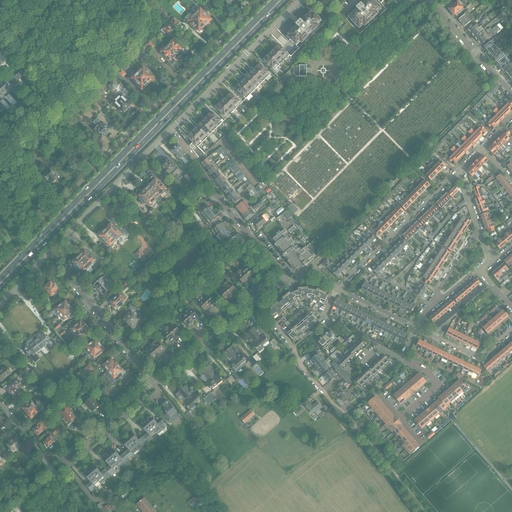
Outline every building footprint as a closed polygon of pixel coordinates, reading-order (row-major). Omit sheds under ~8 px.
[(349,16),(348,17),(346,19),(360,34),(387,9),(380,2),(377,0),(366,0),(366,1),(362,5),(361,4),(356,8),(357,9),(353,13),(352,14),(351,13),(350,14),(349,15),(349,16)] [(449,9),(454,15),(467,4),(464,0),(456,0),(457,1),(449,9)] [(499,9),(502,13),(508,8),(504,4),(499,9)] [(208,23),(211,20),(210,20),(211,20),(208,17),(210,16),(204,10),(202,12),(199,9),(196,12),(194,15),(205,26),(206,26),(208,24),(208,23)] [(324,23),(321,20),(313,13),(311,11),(310,13),(307,15),(306,15),(304,17),(304,18),(303,19),(301,21),(300,20),(296,25),(297,26),(294,29),(293,28),(291,30),(291,31),(288,34),(286,36),(288,38),(290,40),(292,42),(296,46),(299,49),(324,23)] [(461,23),(471,15),(468,11),(458,20),(461,23)] [(204,27),(205,26),(194,15),(190,18),(187,21),(191,24),(189,25),(195,31),(197,30),(199,32),(199,31),(199,32),(202,29),(203,29),(204,28),(204,27)] [(471,15),(461,23),(464,27),(474,18),(471,15)] [(169,22),(174,27),(179,22),(174,18),(169,22)] [(503,29),(500,26),(504,22),(503,20),(498,24),(497,26),(492,30),(491,31),(495,35),(497,33),(498,34),(503,29)] [(470,33),(478,27),(475,23),(467,29),(470,33)] [(168,34),(171,31),(165,25),(162,28),(168,34)] [(479,32),(481,31),(478,27),(470,33),(474,37),(479,32)] [(477,41),(485,35),(484,33),(482,35),(479,32),(474,37),(477,41)] [(485,35),(477,41),(480,45),(488,39),(485,35)] [(494,45),(492,43),(497,39),(496,37),(491,41),(484,47),(487,51),(494,45)] [(148,53),(151,49),(152,50),(155,47),(150,41),(147,44),(143,48),(148,53)] [(179,53),(181,50),(181,49),(179,47),(180,46),(178,44),(177,45),(173,41),(167,47),(176,56),(176,55),(177,55),(179,54),(179,53)] [(491,55),(498,50),(499,48),(498,47),(501,44),(499,42),(494,45),(487,51),(491,55)] [(198,124),(194,128),(192,130),(190,132),(188,134),(189,135),(187,137),(198,148),(203,142),(207,138),(208,137),(212,133),(213,133),(217,128),(222,123),(231,114),(232,114),(236,109),(237,108),(246,99),(251,94),(256,89),(261,84),(265,80),(270,74),(275,70),(280,65),(290,55),(288,53),(284,50),(279,45),(277,46),(276,46),(274,48),(272,50),(270,52),(267,55),(265,57),(257,65),(255,67),(253,69),(251,71),(248,74),(246,76),(242,80),(240,82),(239,84),(237,86),(228,94),(226,96),(224,98),(222,100),(219,103),(217,105),(209,113),(207,115),(205,117),(203,119),(200,122),(198,124)] [(175,56),(176,56),(167,47),(161,52),(165,57),(164,58),(166,60),(167,59),(169,61),(171,61),(173,58),(174,59),(175,57),(175,56)] [(141,60),(148,54),(143,49),(137,55),(141,60)] [(494,60),(501,54),(498,50),(491,55),(494,60)] [(498,64),(505,58),(501,54),(494,60),(498,64)] [(503,70),(510,64),(505,58),(498,64),(503,70)] [(507,74),(511,69),(511,66),(510,64),(503,70),(507,74)] [(293,69),(293,73),(292,74),(294,76),(295,75),(296,76),(299,76),(299,77),(300,77),(300,76),(306,76),(306,77),(307,77),(306,65),(306,66),(300,66),(300,65),(299,65),(299,66),(296,66),(295,67),(295,68),(294,68),(293,69)] [(150,81),(153,78),(153,77),(151,76),(153,74),(147,68),(145,70),(142,67),(139,70),(140,70),(136,73),(148,84),(148,83),(149,83),(150,82),(150,81)] [(3,82),(0,84),(0,96),(8,90),(9,89),(9,88),(11,87),(13,85),(25,75),(19,68),(8,78),(7,79),(5,81),(4,82),(3,82)] [(123,78),(126,74),(121,69),(118,73),(116,75),(121,80),(123,78)] [(147,84),(148,84),(136,73),(133,76),(130,79),(134,82),(132,83),(138,89),(140,87),(141,89),(143,89),(145,87),(146,87),(147,86),(147,84)] [(290,79),(287,76),(287,75),(280,82),(283,86),(290,79)] [(118,85),(113,81),(112,79),(109,82),(110,83),(108,86),(113,90),(118,85)] [(493,93),(499,88),(496,85),(490,90),(493,93)] [(131,106),(131,104),(130,103),(129,103),(121,95),(119,97),(119,98),(114,103),(120,110),(120,111),(121,112),(122,112),(123,113),(124,112),(126,111),(125,110),(128,107),(130,107),(131,106)] [(100,111),(103,109),(96,102),(94,105),(100,111)] [(511,111),(506,105),(505,106),(501,102),(500,103),(504,107),(502,109),(507,114),(510,111),(511,112),(511,111)] [(507,114),(502,109),(500,111),(494,106),(492,108),(494,109),(503,118),(507,114)] [(500,122),(503,118),(494,109),(493,110),(497,114),(494,117),(500,122)] [(500,122),(494,117),(493,118),(488,114),(487,116),(491,120),(497,126),(496,125),(500,122)] [(102,138),(110,130),(98,118),(93,122),(97,127),(94,129),(102,138)] [(497,126),(491,120),(489,123),(486,120),(484,121),(492,130),(497,126)] [(483,135),(487,132),(478,123),(476,125),(479,128),(477,130),(483,135)] [(483,135),(477,130),(475,132),(471,128),(469,129),(479,139),(482,136),(483,135)] [(475,142),(479,139),(469,129),(468,131),(472,135),(470,137),(475,142)] [(509,131),(507,130),(504,133),(503,133),(499,138),(505,143),(507,141),(510,144),(511,144),(511,143),(511,138),(511,137),(509,139),(507,137),(508,136),(508,135),(510,133),(509,131)] [(475,142),(470,137),(468,139),(464,135),(462,137),(472,146),(475,142)] [(468,150),(472,146),(462,137),(461,138),(465,142),(463,144),(468,150)] [(505,143),(499,138),(495,141),(505,151),(509,147),(505,143)] [(468,150),(463,144),(459,140),(457,142),(461,146),(459,148),(465,153),(468,150)] [(505,151),(495,141),(492,145),(498,150),(502,154),(505,151)] [(188,162),(184,157),(186,155),(177,144),(175,147),(176,148),(172,151),(176,156),(176,157),(177,158),(178,158),(180,160),(181,159),(185,164),(188,162)] [(498,150),(492,145),(488,149),(496,157),(497,158),(499,157),(495,153),(498,150)] [(465,153),(459,148),(457,150),(453,146),(451,148),(461,157),(465,153)] [(220,155),(222,154),(225,151),(222,147),(217,151),(220,155)] [(458,160),(461,157),(451,148),(450,149),(454,153),(451,155),(457,161),(458,161),(458,160)] [(457,161),(451,155),(449,158),(446,155),(445,156),(454,165),(457,161)] [(489,166),(491,164),(482,155),(478,159),(483,165),(486,163),(489,166)] [(211,159),(210,157),(201,163),(204,167),(210,162),(209,161),(211,159)] [(436,164),(441,169),(445,166),(436,157),(434,159),(436,161),(437,160),(439,161),(436,164)] [(174,173),(178,169),(169,160),(167,158),(166,159),(165,158),(159,164),(165,170),(165,172),(167,174),(167,175),(169,177),(171,176),(173,178),(176,175),(174,173)] [(487,169),(483,165),(478,159),(474,163),(480,169),(482,167),(485,170),(487,169)] [(207,171),(213,166),(210,162),(204,167),(207,171)] [(441,169),(436,164),(433,167),(432,165),(433,165),(431,163),(429,164),(438,173),(441,169)] [(478,170),(480,169),(474,163),(471,167),(476,172),(480,176),(482,174),(478,170)] [(233,172),(238,168),(235,164),(229,168),(233,172)] [(434,176),(438,173),(429,164),(427,166),(429,168),(427,169),(434,176)] [(210,175),(216,170),(213,166),(207,171),(210,175)] [(474,174),(476,172),(471,167),(467,171),(469,173),(476,180),(478,178),(474,174)] [(238,168),(233,172),(236,177),(238,175),(242,172),(238,168)] [(431,180),(434,176),(427,169),(425,171),(424,170),(422,171),(431,180)] [(45,175),(44,176),(48,180),(49,179),(53,183),(54,183),(55,183),(56,181),(56,180),(57,180),(56,178),(57,177),(55,174),(50,170),(49,171),(48,170),(44,174),(45,175)] [(216,170),(210,175),(214,179),(220,174),(216,170)] [(494,175),(495,177),(496,177),(495,178),(496,179),(493,182),(495,184),(503,178),(500,174),(498,172),(494,175)] [(218,184),(224,180),(220,176),(215,180),(218,184)] [(430,185),(424,180),(422,183),(420,181),(421,180),(419,178),(417,180),(426,188),(430,185)] [(506,182),(504,179),(503,178),(495,184),(497,187),(500,184),(501,186),(506,182)] [(165,193),(168,191),(164,187),(165,185),(160,179),(158,181),(157,180),(156,180),(154,182),(152,182),(150,184),(150,183),(149,184),(161,196),(163,198),(167,195),(165,193)] [(221,188),(227,184),(224,180),(218,184),(221,188)] [(422,192),(426,188),(417,180),(416,182),(418,184),(418,183),(420,184),(417,187),(422,192)] [(501,192),(509,186),(506,182),(501,186),(502,187),(499,190),(501,192)] [(157,200),(161,196),(149,184),(148,184),(146,186),(147,187),(145,189),(144,189),(157,202),(158,203),(159,202),(157,200)] [(224,192),(230,187),(227,184),(221,188),(224,192)] [(422,192),(417,187),(415,189),(413,188),(414,187),(412,185),(410,187),(419,196),(422,192)] [(507,193),(511,189),(509,186),(501,192),(503,195),(506,192),(507,193)] [(179,196),(182,193),(176,187),(173,190),(179,196)] [(227,196),(233,191),(230,187),(224,192),(227,196)] [(415,199),(419,196),(410,187),(408,189),(411,191),(411,190),(413,192),(410,194),(415,199)] [(454,187),(448,193),(452,198),(454,196),(457,199),(461,194),(454,187)] [(154,205),(157,202),(144,189),(142,191),(142,193),(140,195),(140,197),(141,198),(139,199),(145,205),(147,203),(151,208),(154,205)] [(482,190),(481,191),(481,189),(474,192),(476,198),(482,196),(484,196),(482,190)] [(230,200),(236,195),(233,191),(227,196),(230,200)] [(415,199),(410,194),(408,197),(406,195),(407,194),(405,192),(403,194),(412,203),(415,199)] [(452,198),(448,193),(447,193),(444,196),(451,204),(453,203),(450,200),(452,198)] [(403,194),(399,198),(403,201),(408,206),(412,203),(403,194)] [(233,204),(239,199),(236,195),(230,200),(233,204)] [(444,196),(440,200),(445,205),(447,203),(450,206),(451,204),(444,196)] [(252,206),(253,207),(255,210),(264,204),(262,202),(266,199),(264,197),(260,200),(252,206)] [(399,198),(396,201),(405,210),(408,206),(403,201),(399,198)] [(445,205),(440,200),(436,203),(444,211),(445,210),(442,207),(445,205)] [(239,211),(247,204),(244,201),(242,203),(242,202),(236,207),(239,211)] [(299,210),(292,203),(291,204),(289,202),(287,204),(289,206),(288,208),(294,214),(299,210)] [(395,210),(400,215),(404,211),(395,203),(393,204),(395,206),(396,206),(397,207),(395,210)] [(252,207),(251,207),(250,208),(247,204),(239,211),(242,215),(248,210),(251,208),(252,207)] [(211,209),(211,210),(207,205),(202,209),(197,212),(199,215),(203,221),(214,212),(211,209)] [(430,210),(435,215),(436,213),(438,215),(440,213),(433,207),(430,210)] [(255,213),(251,208),(248,210),(242,215),(243,216),(243,218),(244,219),(245,219),(246,220),(255,213)] [(400,215),(395,210),(392,212),(391,211),(391,210),(389,208),(388,210),(396,219),(400,215)] [(393,222),(396,219),(388,210),(386,212),(388,214),(389,213),(390,214),(388,217),(393,222)] [(432,218),(435,215),(430,210),(426,214),(433,221),(434,219),(432,218)] [(215,216),(216,215),(214,212),(203,221),(208,226),(210,228),(219,221),(215,216)] [(150,222),(151,220),(154,217),(150,213),(145,217),(150,222)] [(431,222),(433,221),(426,214),(422,217),(428,222),(429,221),(431,222)] [(265,228),(271,223),(264,215),(254,223),(258,228),(263,224),(263,225),(265,228)] [(393,222),(388,217),(385,219),(384,218),(384,217),(382,215),(380,217),(389,226),(393,222)] [(471,222),(469,220),(463,216),(460,221),(469,226),(471,222)] [(306,239),(308,237),(292,217),(290,218),(306,239)] [(386,230),(389,226),(380,217),(379,219),(381,221),(382,220),(383,222),(381,224),(386,230)] [(425,224),(428,222),(422,217),(419,221),(426,228),(427,226),(425,224)] [(224,225),(223,226),(219,221),(210,228),(212,230),(211,231),(215,237),(226,228),(224,225)] [(466,230),(469,226),(460,221),(457,225),(466,230)] [(421,233),(425,229),(418,222),(414,225),(419,231),(421,233)] [(386,230),(381,224),(378,227),(377,226),(377,225),(375,223),(374,225),(382,233),(386,230)] [(104,230),(116,242),(119,244),(123,241),(120,238),(122,236),(118,232),(119,231),(114,225),(113,226),(112,225),(110,226),(108,228),(107,228),(104,230)] [(379,237),(382,233),(374,225),(372,226),(374,228),(375,227),(376,229),(373,232),(379,237)] [(417,233),(419,231),(414,225),(411,229),(417,236),(419,235),(417,233)] [(463,235),(466,230),(457,225),(454,229),(463,235)] [(228,232),(229,231),(226,228),(215,237),(220,242),(221,242),(223,244),(227,241),(232,237),(228,232)] [(416,238),(417,236),(411,229),(407,232),(412,238),(414,236),(416,238)] [(460,239),(463,235),(454,229),(452,234),(460,239)] [(110,248),(116,242),(104,230),(102,232),(102,234),(100,236),(100,238),(101,238),(99,240),(104,245),(99,250),(104,255),(110,248)] [(281,250),(293,241),(285,230),(277,236),(276,235),(275,235),(274,235),(273,236),(273,237),(273,238),(273,239),(272,240),(275,245),(276,244),(281,250)] [(506,242),(510,239),(504,231),(502,233),(504,235),(502,237),(506,242)] [(410,240),(412,238),(407,232),(403,236),(405,238),(410,243),(412,242),(410,240)] [(366,234),(364,236),(366,238),(371,244),(375,240),(371,234),(368,237),(366,234)] [(458,243),(460,239),(452,234),(449,238),(458,243)] [(502,237),(500,238),(498,236),(496,238),(503,245),(506,242),(502,237)] [(366,238),(364,241),(362,238),(360,240),(367,248),(371,244),(366,238)] [(412,245),(410,243),(405,238),(403,241),(407,245),(409,247),(412,245)] [(455,247),(458,243),(449,238),(446,242),(455,247)] [(499,248),(503,245),(496,238),(495,239),(497,241),(495,243),(499,248)] [(407,245),(403,241),(402,240),(398,244),(403,249),(404,250),(407,248),(408,248),(409,247),(407,245)] [(289,260),(301,251),(293,241),(281,250),(289,260)] [(452,252),(455,247),(446,242),(444,246),(452,252)] [(367,248),(362,243),(359,245),(357,243),(355,244),(358,247),(363,252),(367,248)] [(399,253),(403,249),(398,244),(394,248),(399,253)] [(310,252),(309,253),(305,247),(301,251),(289,260),(287,261),(291,265),(292,264),(298,271),(302,268),(305,265),(307,264),(310,262),(314,258),(312,256),(313,256),(313,255),(313,254),(313,253),(312,253),(312,252),(311,252),(310,252)] [(358,247),(355,249),(353,247),(351,248),(353,251),(358,256),(363,252),(358,247)] [(394,258),(399,253),(394,248),(389,252),(394,258)] [(448,257),(451,253),(443,248),(440,252),(448,257)] [(140,259),(144,254),(139,250),(135,254),(140,259)] [(90,268),(91,268),(96,262),(92,258),(94,257),(88,251),(86,252),(85,251),(84,251),(82,253),(81,253),(78,256),(90,268)] [(354,260),(358,256),(353,251),(349,255),(354,260)] [(396,259),(394,258),(389,252),(385,257),(390,262),(393,259),(395,261),(396,259)] [(445,262),(448,257),(440,252),(437,256),(445,262)] [(144,254),(140,259),(144,262),(148,258),(144,254)] [(350,264),(354,260),(349,255),(345,259),(350,264)] [(91,268),(90,268),(78,256),(76,258),(76,259),(73,262),(73,263),(75,264),(73,266),(79,272),(80,270),(84,274),(88,271),(90,273),(93,270),(91,268)] [(443,266),(445,262),(437,256),(434,261),(443,266)] [(392,264),(390,262),(385,257),(381,261),(386,266),(388,263),(390,265),(392,264)] [(345,269),(350,264),(345,259),(340,263),(345,269)] [(382,270),(386,266),(381,261),(377,265),(382,270)] [(440,270),(443,266),(434,261),(432,265),(440,270)] [(341,273),(345,269),(340,263),(336,268),(341,273)] [(508,272),(510,271),(510,270),(508,269),(503,263),(499,266),(505,272),(507,270),(508,272)] [(377,274),(382,270),(377,265),(372,269),(377,274)] [(437,274),(440,270),(432,265),(429,269),(437,274)] [(502,274),(505,272),(499,266),(496,270),(501,275),(502,277),(504,276),(502,274)] [(336,268),(334,270),(331,267),(331,268),(329,269),(332,271),(332,272),(337,277),(341,273),(336,268)] [(152,281),(159,274),(153,268),(147,275),(152,281)] [(247,269),(242,273),(248,280),(250,282),(255,278),(247,269)] [(434,279),(437,274),(429,269),(426,273),(434,279)] [(501,278),(502,277),(501,275),(496,270),(492,273),(497,279),(499,277),(501,278)] [(241,271),(236,276),(243,284),(248,280),(242,273),(241,271)] [(432,283),(434,279),(426,273),(423,278),(425,279),(428,281),(432,283)] [(107,282),(106,282),(109,280),(105,276),(102,278),(94,286),(99,290),(107,282)] [(476,279),(472,282),(476,287),(481,292),(483,290),(486,288),(483,285),(482,285),(480,287),(478,285),(480,284),(476,279)] [(423,282),(424,282),(421,280),(418,284),(421,286),(419,289),(425,293),(428,287),(425,286),(426,284),(423,282)] [(107,282),(99,290),(103,295),(111,287),(107,282)] [(128,285),(124,282),(119,287),(123,291),(128,285)] [(231,295),(236,290),(228,282),(223,286),(225,288),(231,295),(232,297),(231,295)] [(474,288),(476,290),(474,292),(477,296),(479,294),(481,292),(476,287),(472,282),(468,285),(472,290),(474,288)] [(56,296),(59,294),(57,291),(58,290),(55,286),(53,287),(51,283),(49,285),(47,285),(45,286),(45,289),(44,289),(51,298),(55,295),(56,296)] [(370,285),(368,284),(365,283),(362,289),(367,292),(370,285)] [(376,288),(377,286),(375,285),(374,287),(370,285),(367,292),(372,294),(376,288)] [(473,299),(475,297),(477,296),(474,292),(472,294),(470,291),(472,290),(468,285),(464,288),(468,293),(473,299)] [(311,297),(312,288),(308,287),(307,286),(298,287),(298,288),(294,290),(297,298),(301,298),(301,300),(308,299),(307,297),(311,297)] [(372,294),(378,297),(381,291),(382,288),(380,287),(379,290),(376,288),(372,294)] [(227,301),(232,297),(231,295),(225,288),(219,293),(227,301)] [(324,303),(329,294),(326,293),(326,292),(318,288),(317,289),(312,288),(311,297),(314,298),(313,300),(319,303),(320,301),(324,303)] [(464,288),(460,292),(465,296),(467,294),(469,297),(467,299),(470,302),(471,300),(473,299),(468,293),(464,288)] [(421,298),(425,293),(419,289),(415,294),(421,298)] [(295,300),(297,298),(294,290),(289,292),(289,291),(282,297),(282,298),(280,300),(286,308),(289,305),(291,306),(296,302),(295,300)] [(383,300),(386,293),(388,291),(386,290),(385,292),(381,291),(378,297),(383,300)] [(463,298),(465,296),(460,292),(456,295),(461,300),(466,305),(468,303),(470,302),(467,299),(465,300),(463,298)] [(126,301),(128,299),(122,293),(112,303),(113,304),(111,306),(114,308),(115,307),(117,309),(117,308),(119,310),(124,305),(123,304),(126,301)] [(389,302),(392,296),(386,293),(383,300),(389,302)] [(460,303),(458,305),(461,309),(463,307),(466,305),(461,300),(456,295),(453,298),(457,303),(457,302),(458,301),(460,303)] [(204,300),(202,298),(200,296),(195,300),(197,302),(205,311),(210,307),(204,300)] [(216,305),(216,304),(208,296),(204,300),(202,298),(204,300),(210,307),(211,309),(216,305)] [(394,305),(398,299),(392,296),(389,302),(394,305)] [(398,299),(394,305),(400,308),(403,301),(398,299)] [(452,299),(448,302),(452,307),(457,313),(459,311),(461,309),(458,305),(456,307),(454,305),(455,304),(456,304),(452,299)] [(283,311),(286,308),(280,300),(277,302),(277,301),(274,304),(270,307),(270,308),(268,311),(274,318),(277,315),(279,316),(284,312),(283,311)] [(339,309),(342,302),(337,300),(333,306),(334,306),(337,308),(334,313),(336,314),(339,309)] [(405,310),(408,304),(403,301),(400,308),(405,310)] [(56,309),(52,312),(56,317),(59,315),(59,316),(70,307),(69,307),(70,306),(70,305),(69,303),(68,304),(68,303),(67,304),(65,302),(63,304),(63,303),(56,309)] [(344,311),(347,305),(342,302),(339,309),(342,311),(340,315),(342,316),(344,311)] [(450,308),(452,311),(450,313),(453,316),(455,315),(455,314),(457,313),(452,307),(448,302),(444,305),(448,310),(450,308)] [(414,307),(416,304),(414,303),(412,306),(408,304),(405,310),(411,313),(414,307)] [(349,314),(353,308),(347,305),(344,311),(348,313),(345,318),(347,319),(349,314)] [(444,305),(440,309),(444,313),(449,319),(451,317),(453,316),(450,313),(448,314),(446,312),(448,310),(444,305)] [(70,307),(59,316),(62,319),(61,320),(63,322),(66,320),(72,315),(75,313),(73,311),(74,310),(72,307),(71,308),(70,307)] [(124,319),(123,319),(128,324),(136,316),(138,314),(135,312),(135,311),(135,310),(134,309),(131,309),(129,307),(125,312),(127,314),(123,318),(124,319)] [(355,317),(358,310),(353,308),(349,314),(353,316),(350,321),(352,322),(355,317)] [(192,322),(197,318),(189,309),(184,313),(186,315),(192,322),(194,324),(192,322)] [(447,321),(449,319),(444,313),(440,309),(437,312),(441,317),(443,315),(445,317),(443,319),(446,322),(447,321)] [(360,319),(363,313),(358,310),(355,317),(358,318),(356,323),(358,324),(360,319)] [(504,321),(509,316),(504,310),(499,315),(504,321)] [(437,312),(433,315),(437,320),(442,326),(444,324),(446,322),(443,319),(441,320),(439,318),(441,317),(437,312)] [(318,321),(313,316),(312,313),(308,316),(307,315),(302,319),(303,321),(299,324),(306,331),(308,329),(309,330),(316,324),(315,323),(318,321)] [(366,322),(369,316),(363,313),(360,319),(364,321),(361,326),(363,327),(366,322)] [(189,328),(194,324),(192,322),(186,315),(181,319),(189,328)] [(433,323),(434,322),(436,324),(434,326),(437,330),(439,328),(439,327),(442,326),(437,320),(433,315),(429,318),(433,323)] [(498,325),(504,321),(499,315),(493,319),(498,325)] [(136,316),(128,324),(133,329),(138,324),(139,324),(142,321),(143,320),(140,317),(139,318),(136,316)] [(369,329),(371,325),(374,318),(369,316),(366,322),(369,324),(367,329),(369,329)] [(374,332),(380,321),(374,318),(371,325),(375,326),(372,331),(374,332)] [(493,329),(498,325),(493,319),(488,324),(493,329)] [(75,335),(85,326),(85,325),(85,324),(84,323),(83,323),(83,322),(82,323),(81,321),(78,323),(72,328),(69,330),(71,332),(72,332),(75,335)] [(380,321),(375,330),(379,332),(378,334),(379,335),(382,330),(385,323),(380,321)] [(385,337),(387,332),(390,326),(385,323),(382,330),(385,332),(383,336),(385,337)] [(303,333),(306,331),(299,324),(296,326),(295,325),(290,329),(291,331),(287,334),(293,341),(296,339),(297,340),(304,334),(303,333)] [(488,334),(493,329),(488,324),(483,328),(488,334)] [(167,328),(165,325),(160,329),(162,332),(161,333),(170,341),(174,338),(176,340),(177,339),(167,328)] [(87,334),(90,332),(88,330),(89,329),(87,326),(86,327),(85,326),(75,335),(77,338),(76,339),(78,341),(81,339),(81,340),(87,335),(87,334)] [(167,328),(177,339),(181,335),(173,326),(169,330),(167,328)] [(393,335),(396,329),(390,326),(387,332),(391,334),(388,339),(390,340),(393,335)] [(250,331),(263,346),(269,341),(263,334),(262,334),(258,329),(257,330),(254,327),(250,331)] [(57,332),(59,334),(61,337),(66,333),(62,328),(57,332)] [(452,337),(455,331),(449,328),(447,334),(452,337)] [(396,343),(398,338),(401,331),(396,329),(393,335),(396,337),(394,342),(396,343)] [(332,341),(336,338),(330,330),(327,333),(326,332),(319,338),(320,339),(317,341),(323,348),(327,345),(328,347),(333,342),(332,341)] [(250,331),(245,336),(247,339),(249,337),(252,339),(249,341),(252,344),(251,344),(257,351),(259,353),(264,348),(263,346),(250,331)] [(401,345),(403,340),(407,334),(401,331),(398,338),(401,339),(399,344),(401,345)] [(38,338),(33,342),(41,351),(45,347),(49,352),(55,348),(52,344),(44,334),(42,335),(42,334),(37,338),(38,338)] [(270,343),(275,348),(279,345),(274,339),(270,343)] [(356,342),(362,349),(366,345),(360,339),(356,342)] [(87,347),(84,349),(87,352),(87,351),(90,354),(101,346),(101,345),(100,345),(101,345),(100,344),(100,343),(99,342),(98,341),(98,342),(96,340),(93,342),(87,347)] [(481,343),(480,343),(475,341),(473,347),(478,349),(481,343)] [(24,349),(23,350),(31,360),(33,358),(35,360),(38,357),(36,355),(41,351),(33,342),(32,342),(29,345),(27,347),(26,346),(24,348),(24,349)] [(159,355),(164,350),(156,342),(151,346),(153,348),(161,357),(159,355)] [(358,353),(362,349),(356,342),(352,346),(358,353)] [(427,351),(430,345),(425,342),(422,348),(427,351)] [(432,353),(435,347),(430,345),(427,351),(432,353)] [(90,354),(87,356),(90,360),(92,358),(94,360),(96,359),(103,354),(102,354),(105,352),(103,349),(104,348),(102,346),(101,346),(90,354)] [(232,346),(227,351),(240,366),(241,367),(242,368),(245,366),(244,365),(247,363),(233,346),(232,346)] [(354,356),(358,353),(352,346),(348,350),(354,356)] [(437,356),(440,350),(435,347),(432,353),(437,356)] [(156,361),(161,357),(153,348),(148,352),(156,361)] [(506,357),(510,353),(506,348),(501,352),(506,357)] [(355,357),(354,356),(348,350),(349,351),(345,355),(351,361),(355,357)] [(442,359),(445,352),(440,350),(437,356),(442,359)] [(227,351),(221,356),(228,364),(234,371),(236,372),(241,367),(240,366),(227,351)] [(447,361),(450,355),(445,352),(442,359),(447,361)] [(501,360),(506,357),(501,352),(497,355),(501,360)] [(253,357),(258,363),(262,360),(257,354),(253,357)] [(318,354),(310,360),(316,367),(324,361),(318,354)] [(347,365),(351,361),(345,355),(341,358),(347,365)] [(388,360),(385,357),(383,355),(379,359),(385,365),(389,362),(390,363),(396,366),(398,363),(389,359),(388,360)] [(453,364),(456,357),(450,355),(447,361),(453,364)] [(497,364),(501,360),(497,355),(493,359),(497,364)] [(254,366),(258,363),(253,357),(249,360),(254,366)] [(458,366),(461,360),(456,357),(453,364),(458,366)] [(343,369),(347,365),(341,358),(337,362),(343,369)] [(382,369),(385,365),(379,359),(376,362),(382,369)] [(492,368),(497,364),(493,359),(488,363),(492,368)] [(104,375),(117,365),(116,363),(115,364),(111,360),(103,366),(104,367),(103,368),(105,369),(106,369),(108,372),(104,375)] [(463,369),(466,363),(461,360),(458,366),(463,369)] [(324,361),(316,367),(321,374),(329,368),(324,361)] [(378,373),(382,369),(376,362),(372,366),(378,373)] [(338,373),(342,370),(336,363),(333,366),(336,369),(335,370),(338,373)] [(468,371),(471,365),(466,363),(463,369),(468,371)] [(488,372),(492,368),(488,363),(484,367),(488,372)] [(123,371),(123,372),(117,365),(104,375),(112,385),(125,374),(123,371)] [(473,374),(476,368),(471,365),(468,371),(473,374)] [(210,366),(204,370),(217,385),(223,380),(217,373),(214,375),(210,371),(212,368),(210,366)] [(374,376),(378,373),(372,366),(368,370),(374,376)] [(11,374),(8,371),(5,368),(0,371),(0,380),(1,382),(11,374)] [(33,371),(37,376),(39,379),(43,376),(36,368),(33,371)] [(482,370),(476,368),(473,374),(477,375),(476,378),(478,380),(481,379),(482,379),(482,377),(482,374),(481,374),(482,370)] [(374,376),(368,370),(367,369),(363,373),(369,379),(373,376),(373,377),(374,376)] [(204,370),(199,375),(201,377),(200,378),(205,382),(206,383),(212,390),(217,385),(204,370)] [(326,380),(328,383),(334,379),(331,375),(333,374),(331,370),(330,371),(328,370),(322,375),(324,378),(324,379),(325,381),(326,380)] [(230,377),(235,382),(239,379),(234,373),(230,377)] [(365,383),(369,379),(363,373),(359,377),(365,383)] [(423,383),(426,380),(420,373),(415,378),(421,386),(423,384),(423,383)] [(231,386),(235,382),(230,377),(226,380),(231,386)] [(361,387),(365,383),(359,377),(355,381),(361,387)] [(417,389),(421,386),(415,378),(411,382),(417,389)] [(10,390),(9,391),(12,395),(20,389),(22,387),(19,384),(20,383),(19,381),(17,383),(10,388),(10,389),(9,389),(10,390)] [(343,385),(346,383),(344,381),(341,383),(341,382),(337,385),(339,388),(335,391),(340,397),(347,390),(343,385)] [(468,390),(466,388),(463,384),(460,381),(458,383),(458,382),(455,384),(462,392),(464,394),(468,390)] [(415,391),(417,389),(411,382),(407,385),(413,393),(415,391)] [(458,395),(462,392),(455,384),(451,387),(458,395)] [(192,390),(189,392),(187,390),(190,388),(187,385),(182,390),(194,405),(200,400),(194,393),(192,390)] [(411,395),(413,393),(407,385),(402,389),(409,396),(411,395)] [(454,399),(458,395),(451,387),(447,391),(454,399)] [(20,389),(12,395),(15,399),(17,398),(17,399),(18,398),(19,399),(26,394),(23,391),(22,392),(20,389)] [(405,400),(409,396),(402,389),(398,392),(405,400)] [(189,409),(194,405),(182,390),(176,394),(179,397),(181,395),(185,400),(183,403),(189,409)] [(354,394),(352,396),(347,390),(340,397),(344,402),(348,399),(350,401),(354,398),(353,398),(356,396),(354,394)] [(102,391),(97,395),(102,402),(107,398),(102,391)] [(450,402),(454,399),(447,391),(443,395),(450,402)] [(403,402),(405,400),(398,392),(393,397),(399,404),(402,401),(403,402)] [(207,396),(212,402),(216,398),(211,393),(207,396)] [(446,406),(450,402),(443,395),(439,398),(446,406)] [(209,405),(212,402),(207,396),(204,399),(209,405)] [(96,409),(99,406),(95,402),(96,402),(92,397),(83,405),(91,415),(97,410),(96,409)] [(377,399),(375,397),(368,403),(372,407),(379,401),(378,399),(377,399)] [(447,407),(446,406),(439,398),(440,399),(436,403),(443,410),(447,407)] [(168,400),(162,405),(165,408),(163,409),(167,413),(163,416),(170,424),(178,416),(176,413),(177,412),(170,404),(170,403),(168,400)] [(23,409),(22,409),(25,412),(27,414),(37,406),(39,405),(38,404),(37,406),(34,402),(32,402),(32,401),(23,408),(23,409)] [(375,411),(383,405),(379,401),(372,407),(375,411)] [(320,418),(324,415),(320,410),(322,408),(317,402),(312,406),(310,403),(308,405),(308,404),(305,406),(306,407),(312,415),(315,412),(320,418)] [(37,406),(27,414),(28,416),(30,419),(31,419),(41,412),(40,411),(40,410),(44,407),(41,403),(39,405),(37,406)] [(438,414),(443,410),(436,403),(432,406),(438,414)] [(379,415),(386,409),(383,405),(375,411),(379,415)] [(434,417),(438,414),(432,406),(430,408),(428,410),(434,417)] [(74,421),(73,420),(75,418),(71,412),(70,411),(71,411),(68,407),(61,413),(59,415),(62,419),(68,426),(74,421)] [(382,420),(390,413),(386,409),(379,415),(382,420)] [(245,423),(254,415),(250,410),(241,418),(245,423)] [(430,421),(434,417),(428,410),(425,412),(424,413),(430,421)] [(194,418),(189,412),(185,415),(190,421),(194,418)] [(384,425),(393,417),(390,413),(382,420),(386,424),(384,425)] [(426,424),(430,421),(424,413),(419,417),(426,424)] [(146,421),(158,435),(167,426),(161,419),(156,423),(151,417),(147,422),(146,421)] [(396,418),(395,419),(393,417),(384,425),(388,430),(389,428),(398,421),(396,418)] [(420,429),(426,424),(419,417),(417,419),(418,419),(414,422),(420,429)] [(157,435),(158,435),(146,421),(141,425),(147,432),(142,436),(148,443),(153,438),(150,435),(155,431),(157,435)] [(399,424),(400,423),(398,421),(389,428),(393,432),(401,425),(399,424)] [(38,427),(34,431),(35,432),(34,433),(37,437),(46,430),(43,426),(41,422),(36,425),(38,427)] [(396,436),(404,430),(401,425),(393,432),(396,436)] [(54,434),(61,429),(58,426),(52,431),(54,434)] [(400,440),(408,434),(404,430),(396,436),(400,440)] [(139,451),(148,443),(142,436),(138,439),(133,434),(128,438),(127,437),(139,451)] [(402,446),(411,438),(408,434),(400,440),(403,444),(401,446),(402,446)] [(50,449),(54,446),(52,444),(55,442),(57,440),(54,437),(53,438),(51,435),(47,438),(48,439),(44,442),(45,444),(44,445),(47,448),(48,448),(49,447),(50,449)] [(138,451),(139,451),(127,437),(122,441),(128,448),(123,452),(129,459),(134,455),(131,451),(135,447),(138,451)] [(6,444),(8,448),(11,452),(20,446),(17,443),(20,441),(17,438),(15,439),(15,438),(6,444)] [(405,450),(415,442),(411,438),(402,446),(405,450)] [(416,444),(416,443),(415,442),(405,450),(410,456),(419,448),(416,445),(416,444)] [(129,459),(123,452),(119,456),(114,450),(109,454),(108,453),(120,467),(129,459)] [(119,467),(120,467),(108,453),(103,458),(108,464),(104,468),(110,475),(115,471),(112,468),(116,464),(119,467)] [(110,475),(104,468),(100,472),(95,467),(90,471),(89,470),(101,483),(110,475)] [(101,483),(89,470),(84,474),(90,480),(85,484),(91,491),(96,487),(93,484),(98,480),(101,483)] [(192,507),(197,502),(201,499),(197,495),(188,503),(192,507)] [(154,511),(144,498),(136,504),(136,505),(141,511),(154,511)]
